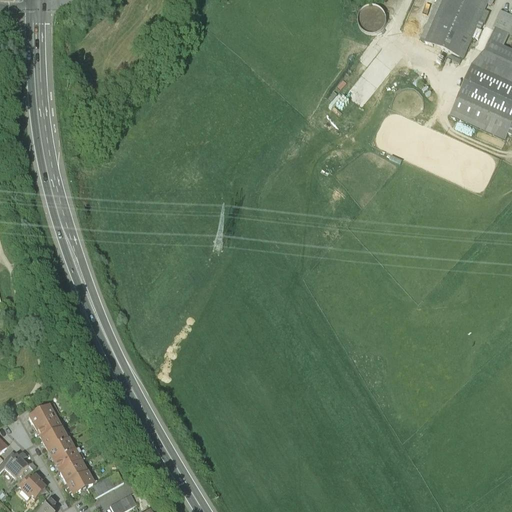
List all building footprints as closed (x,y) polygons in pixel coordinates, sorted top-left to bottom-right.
[(488,0),(443,0),(425,42),(463,59),(488,0)] [(365,15),(368,25),(376,23),(373,13),(365,15)] [(511,36),(511,21),(511,20),(511,19),(499,14),(493,28),(494,29),(484,53),(471,68),(450,116),(505,141),(511,125),(511,51),(503,47),(508,35),(511,36)] [(356,130),(372,112),(364,105),(371,96),(367,92),(383,74),(375,66),(335,112),(356,130)] [(48,406),(26,418),(32,429),(54,417),(48,406)] [(60,428),(54,417),(32,429),(38,440),(60,428)] [(60,428),(38,440),(44,451),(66,439),(60,428)] [(67,438),(66,439),(44,451),(51,463),(74,450),(67,438)] [(80,462),(74,450),(51,463),(57,474),(80,462)] [(3,470),(14,481),(30,464),(24,459),(25,458),(21,454),(17,458),(15,456),(6,465),(2,469),(3,470)] [(86,472),(80,462),(57,474),(63,485),(86,472)] [(94,485),(86,472),(63,485),(71,498),(94,485)] [(123,483),(117,473),(86,491),(93,501),(123,483)] [(21,489),(18,492),(28,500),(29,498),(34,502),(45,489),(40,485),(41,483),(33,475),(31,478),(27,475),(18,487),(21,489)] [(130,495),(109,507),(112,511),(124,511),(136,506),(130,495)] [(48,502),(38,511),(48,511),(54,507),(48,502)]
